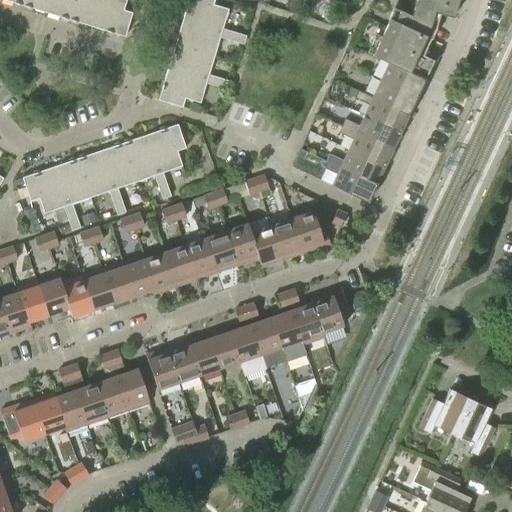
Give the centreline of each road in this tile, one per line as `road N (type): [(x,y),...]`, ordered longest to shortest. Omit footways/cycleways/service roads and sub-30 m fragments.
road 1 (residential): [(129,337),(356,258),(377,218)]
road 2 (residential): [(377,218),(291,178),(249,140),(131,101)]
road 3 (residential): [(377,218),(476,0)]
road 4 (residential): [(0,124),(24,151),(40,149),(114,125),(131,101)]
road 5 (residential): [(134,53),(0,13)]
road 6 (residential): [(0,381),(129,337)]
road 7 (residential): [(174,457),(298,419)]
road 8 (residential): [(174,457),(129,337)]
road 9 (residential): [(65,511),(91,484),(174,457)]
